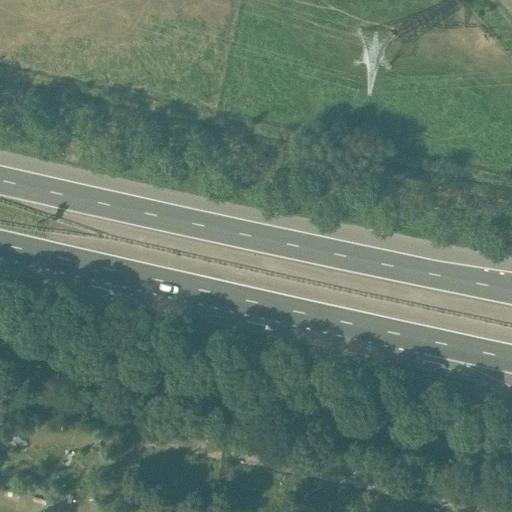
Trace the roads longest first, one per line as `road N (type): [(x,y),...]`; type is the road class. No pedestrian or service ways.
road 1 (primary): [(0,242),(511,357)]
road 2 (primary): [(511,290),(0,180)]
